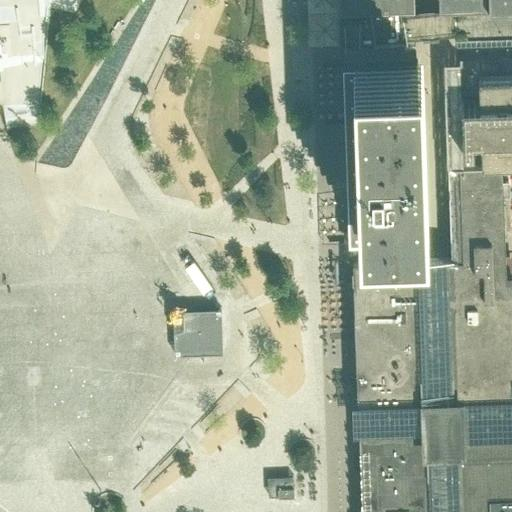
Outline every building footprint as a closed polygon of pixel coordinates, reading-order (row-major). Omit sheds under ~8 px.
[(340,0),(340,7),(341,14),(341,16),(342,44),(415,42),(414,4),(413,0),(340,0)] [(511,0),(454,0),(455,36),(509,34),(511,34),(511,0)] [(452,160),(449,160),(449,162),(450,162),(452,234),(451,234),(451,235),(452,235),(461,235),(461,236),(504,234),(503,193),(502,178),(501,158),(511,157),(511,57),(485,58),(459,59),(460,85),(450,85),(450,93),(452,160)] [(359,64),(343,64),(346,129),(346,145),(349,239),(353,239),(422,236),(417,94),(416,62),(359,64)] [(453,253),(444,254),(449,398),(451,398),(451,397),(472,396),(473,397),(474,397),(474,396),(495,395),(495,397),(497,396),(497,395),(507,395),(508,397),(511,396),(511,275),(506,276),(505,252),(505,251),(462,252),(462,253),(453,253)] [(353,257),(353,272),(355,272),(355,280),(354,280),(354,282),(356,282),(357,310),(355,310),(355,311),(357,311),(358,340),(356,340),(356,341),(358,341),(359,370),(357,370),(357,371),(359,371),(360,400),(358,400),(358,401),(359,401),(360,401),(360,400),(381,399),(381,400),(383,400),(383,399),(404,398),(404,400),(406,400),(406,398),(413,398),(429,383),(424,255),(353,257)] [(192,307),(173,307),(174,352),(193,352),(195,352),(223,351),(222,327),(221,306),(193,307),(192,307)] [(359,425),(361,511),(433,511),(431,422),(359,425)] [(456,468),(456,470),(457,498),(457,500),(457,511),(511,511),(511,449),(489,451),(489,450),(487,450),(487,451),(460,452),(460,451),(457,451),(457,452),(455,452),(456,468)] [(284,486),(285,467),(260,467),(260,486),(284,486)]
